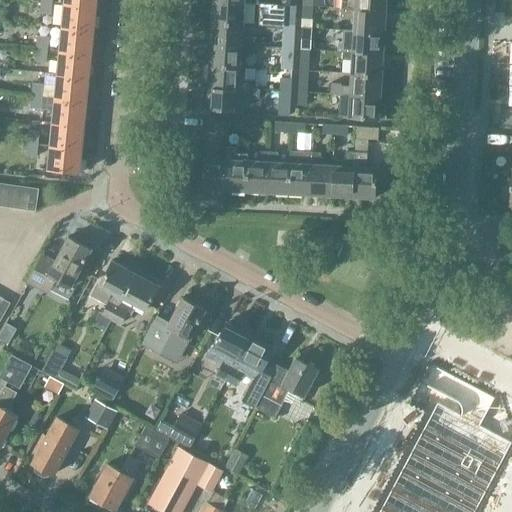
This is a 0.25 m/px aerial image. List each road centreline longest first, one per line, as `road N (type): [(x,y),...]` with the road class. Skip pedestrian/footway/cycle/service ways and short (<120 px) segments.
road 1 (residential): [(397,357),(131,221),(125,184),(139,0)]
road 2 (residential): [(458,254),(470,0)]
road 3 (residential): [(315,511),(397,357)]
